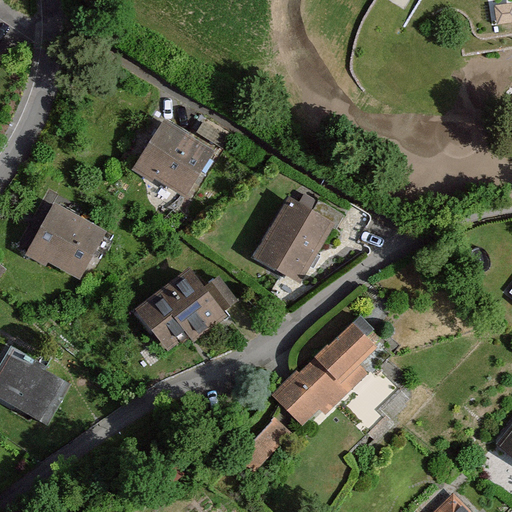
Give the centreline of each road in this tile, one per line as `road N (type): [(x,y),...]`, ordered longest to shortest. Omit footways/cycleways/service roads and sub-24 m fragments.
road 1 (residential): [(511,206),(422,236),(371,266),(248,362),(160,400),(9,511)]
road 2 (residential): [(0,173),(42,76),(46,0)]
